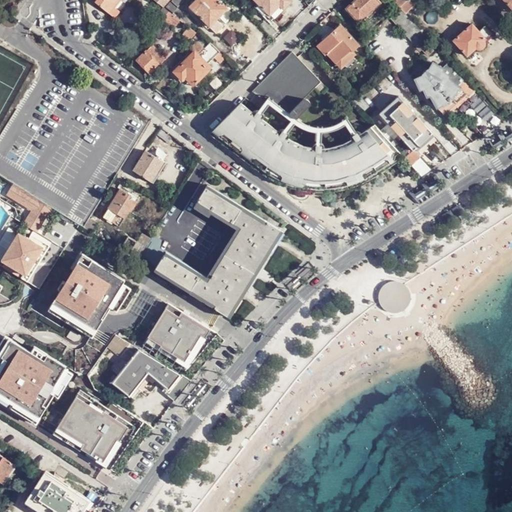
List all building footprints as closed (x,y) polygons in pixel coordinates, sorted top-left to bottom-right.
[(96,0),(95,2),(109,13),(119,0),(96,0)] [(179,0),(175,6),(182,11),(191,0),(179,0)] [(228,10),(217,0),(196,0),(190,7),(210,27),(228,10)] [(290,0),(255,0),(271,16),(280,6),(283,9),(291,1),(290,0)] [(380,0),(357,0),(348,9),(360,22),(382,2),(380,0)] [(406,3),(401,8),(406,13),(411,9),(406,3)] [(271,16),(268,18),(271,21),(283,9),(280,6),(271,16)] [(406,13),(401,8),(390,17),(417,47),(428,37),(406,13)] [(169,12),(163,20),(167,23),(174,15),(169,12)] [(340,24),(318,45),(326,55),(328,53),(337,62),(351,49),(353,51),(359,45),(340,24)] [(468,57),(477,49),(485,42),(487,40),(473,25),(454,42),(468,57)] [(197,33),(190,28),(183,37),(190,43),(197,33)] [(485,42),(477,49),(478,50),(479,51),(480,50),(485,47),(486,44),(485,42)] [(223,54),(213,44),(207,51),(200,43),(195,48),(197,50),(195,52),(195,53),(197,52),(202,58),(210,66),(223,54)] [(151,44),(137,62),(151,73),(165,55),(151,44)] [(293,51),(253,91),(284,123),(291,115),(292,119),(293,122),(294,122),(297,122),(314,105),(314,102),(313,100),(312,99),(311,98),(310,99),(309,98),(317,89),(323,96),(329,90),(324,84),(324,83),(293,51)] [(197,52),(195,53),(175,72),(182,79),(187,75),(195,83),(209,70),(200,59),(202,58),(197,52)] [(424,75),(416,79),(421,90),(424,88),(428,97),(431,95),(437,106),(434,108),(442,118),(474,94),(466,84),(461,88),(448,79),(450,77),(442,72),(443,69),(434,62),(429,71),(429,73),(428,75),(427,76),(424,75)] [(406,158),(413,166),(421,159),(414,151),(433,133),(396,93),(376,112),(399,137),(392,143),(401,153),(406,158)] [(360,97),(355,101),(364,111),(369,107),(360,97)] [(401,153),(392,143),(375,124),(365,133),(363,135),(360,136),(352,141),(332,149),(323,150),(311,148),(305,147),(297,143),(290,138),(279,131),(264,120),(253,112),(241,102),(214,130),(249,155),(250,155),(260,162),(263,164),(267,167),(272,170),(281,176),(286,179),(290,177),(293,174),(300,175),(301,177),(301,179),(300,181),(307,187),(312,182),(314,182),(315,183),(317,183),(329,183),(330,180),(338,186),(341,183),(342,181),(340,176),(347,174),(353,177),(356,179),(361,177),(358,171),(365,167),(372,171),(373,171),(378,168),(401,153)] [(256,110),(253,112),(264,120),(265,113),(260,109),(256,110)] [(283,129),(279,131),(290,138),(290,134),(290,133),(289,131),(288,129),(286,129),(284,129),(283,129)] [(249,155),(214,130),(210,134),(245,161),(249,155)] [(353,138),(352,141),(360,136),(363,135),(365,133),(362,132),(359,131),(358,131),(355,132),(354,134),(353,135),(353,137),(353,138)] [(146,151),(134,171),(152,182),(164,163),(146,151)] [(406,158),(401,153),(378,168),(382,174),(406,158)] [(260,162),(250,155),(249,158),(250,161),(253,165),(256,165),(259,163),(260,162)] [(267,167),(263,164),(263,167),(263,170),(266,173),(270,173),(272,170),(267,167)] [(358,171),(361,177),(362,177),(364,178),(365,178),(367,178),(368,178),(369,176),(370,175),(371,174),(373,171),(372,171),(365,167),(358,171)] [(290,177),(286,179),(287,179),(291,183),(293,184),(297,184),(300,181),(301,179),(301,177),(300,175),(293,174),(290,177)] [(342,181),(341,183),(342,183),(346,184),(349,184),(351,182),(353,177),(347,174),(340,176),(342,181)] [(13,184),(7,194),(32,211),(25,221),(38,230),(52,208),(39,201),(13,184)] [(155,271),(230,319),(284,232),(208,185),(198,201),(239,226),(206,279),(165,254),(155,271)] [(121,190),(104,217),(120,227),(130,212),(131,213),(139,199),(133,195),(132,196),(121,190)] [(36,232),(38,230),(25,221),(23,224),(36,232)] [(207,228),(194,249),(205,256),(218,235),(207,228)] [(121,248),(123,246),(128,237),(121,233),(115,243),(121,248)] [(9,265),(6,268),(25,279),(43,247),(28,239),(18,234),(3,261),(9,265)] [(43,247),(25,279),(29,282),(51,246),(31,234),(28,239),(43,247)] [(128,237),(123,246),(131,251),(136,242),(128,237)] [(153,237),(138,261),(146,266),(156,249),(160,242),(153,237)] [(155,271),(165,254),(156,249),(146,266),(155,271)] [(83,254),(80,260),(89,266),(93,260),(83,254)] [(80,260),(54,303),(91,325),(104,303),(109,306),(123,284),(125,280),(106,268),(102,274),(96,270),(100,264),(93,260),(89,266),(80,260)] [(100,264),(96,270),(102,274),(106,268),(100,264)] [(399,281),(395,280),(390,280),(387,282),(384,284),(381,287),(379,291),(378,295),(379,301),(382,307),(387,311),(393,312),(400,311),(405,308),(408,303),(410,296),(409,291),(407,287),(403,283),(399,281)] [(123,284),(109,306),(117,311),(130,289),(123,284)] [(86,333),(91,325),(54,303),(49,311),(86,333)] [(155,355),(180,370),(201,336),(210,342),(219,331),(183,309),(181,313),(167,305),(144,343),(158,351),(155,355)] [(175,402),(192,381),(117,334),(107,349),(111,352),(120,357),(111,369),(118,375),(113,382),(135,398),(142,391),(138,387),(149,373),(169,389),(166,394),(175,402)] [(180,370),(184,372),(210,342),(201,336),(180,370)] [(0,347),(0,356),(3,358),(13,341),(7,337),(0,347)] [(52,392),(68,367),(49,355),(45,360),(32,352),(13,341),(3,358),(8,361),(2,371),(0,374),(0,391),(34,412),(40,402),(48,390),(52,392)] [(32,352),(45,360),(49,355),(36,347),(32,352)] [(107,349),(91,370),(95,373),(111,352),(107,349)] [(0,362),(0,369),(2,371),(8,361),(3,358),(0,362)] [(68,367),(52,392),(60,398),(76,372),(68,367)] [(83,390),(80,395),(109,413),(116,403),(113,401),(109,407),(83,390)] [(34,412),(0,391),(0,401),(38,425),(49,407),(40,402),(34,412)] [(109,413),(80,395),(59,427),(72,436),(85,444),(82,449),(96,458),(95,459),(111,470),(116,462),(113,460),(124,443),(121,441),(137,417),(116,403),(109,413)] [(143,421),(137,417),(121,441),(124,443),(113,460),(116,462),(143,421)] [(69,441),(82,449),(85,444),(72,436),(69,441)] [(15,464),(11,462),(9,461),(7,459),(0,454),(0,480),(5,484),(17,466),(15,464)] [(47,472),(26,502),(41,511),(84,511),(92,501),(47,472)]
